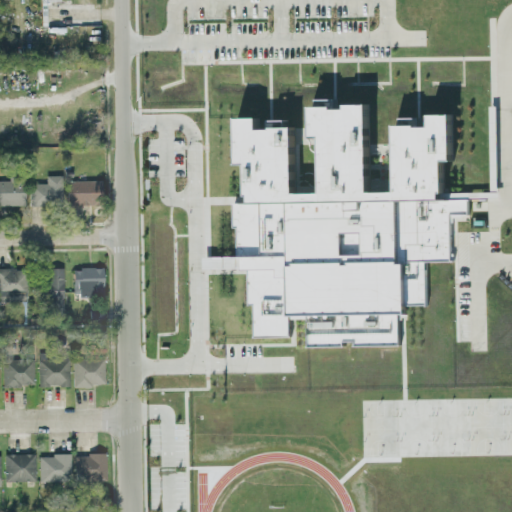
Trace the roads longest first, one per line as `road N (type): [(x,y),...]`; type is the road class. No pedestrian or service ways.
road 1 (residential): [(120,0),(129,511)]
road 2 (residential): [(129,419),(0,420)]
road 3 (residential): [(124,236),(0,236)]
